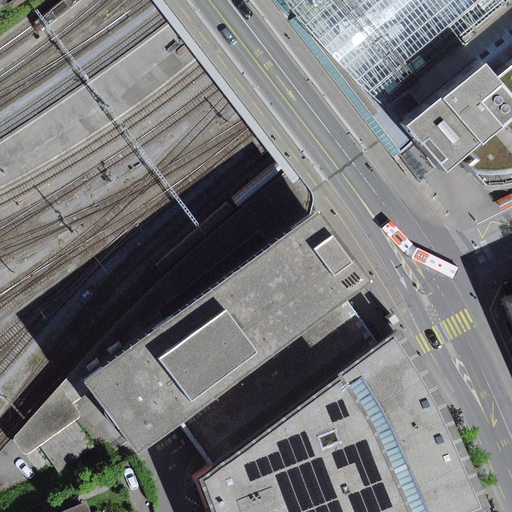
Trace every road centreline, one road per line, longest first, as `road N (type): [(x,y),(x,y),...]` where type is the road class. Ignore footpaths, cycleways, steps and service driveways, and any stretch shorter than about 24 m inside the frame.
road 1 (tertiary): [(218,0),(425,280)]
road 2 (tertiary): [(425,280),(511,462)]
